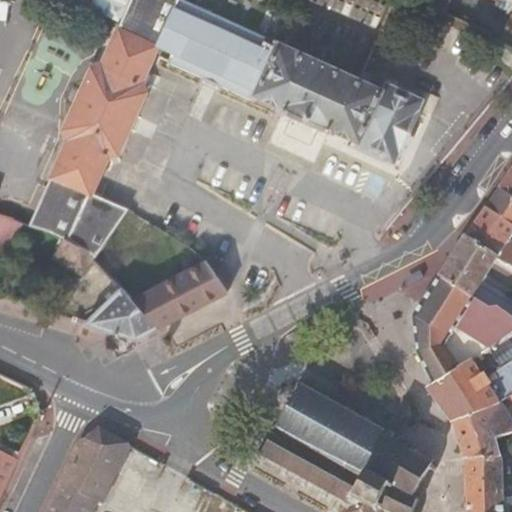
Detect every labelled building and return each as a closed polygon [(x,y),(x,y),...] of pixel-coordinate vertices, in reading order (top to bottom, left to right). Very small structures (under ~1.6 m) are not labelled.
[(363,76),(197,0),(132,0),(104,61),(95,64),(67,122),(65,126),(65,128),(67,132),(68,136),(68,140),(31,219),(57,227),(86,243),(97,255),(129,205),(110,196),(93,189),(109,152),(113,162),(122,159),(120,150),(157,69),(152,66),(156,57),(162,59),(165,53),(258,96),(263,87),(289,100),(288,102),(311,112),(333,122),(334,120),(360,132),(357,140),(398,159),(399,156),(406,159),(427,111),(421,107),(427,93),(388,74),(387,76),(376,72),(378,67),(368,63),(363,76)] [(511,13),(508,22),(511,24),(511,0),(498,0),(511,7),(511,13)] [(511,170),(487,205),(511,223),(511,170)] [(124,285),(160,323),(225,289),(206,258),(135,208),(129,205),(97,255),(124,285)] [(511,239),(511,223),(487,205),(466,236),(498,257),(511,267),(511,244),(510,243),(511,239)] [(0,209),(0,246),(13,251),(24,218),(0,209)] [(86,243),(57,227),(53,235),(65,242),(58,256),(88,273),(97,255),(86,243)] [(498,257),(466,236),(439,276),(482,304),(499,308),(511,317),(511,303),(480,282),(498,257)] [(420,270),(405,278),(408,284),(424,276),(420,270)] [(502,339),(511,331),(511,317),(499,308),(482,304),(439,276),(413,315),(417,353),(434,383),(502,339)] [(138,334),(160,323),(124,285),(88,319),(138,334)] [(511,360),(506,366),(485,379),(476,367),(484,360),(489,365),(511,349),(511,331),(502,339),(434,383),(430,386),(455,423),(499,403),(511,392),(511,360)] [(264,463),(267,459),(284,469),(282,472),(288,476),(290,472),(304,480),(302,483),(308,487),(310,483),(325,491),(323,495),(328,498),(330,494),(345,503),(340,511),(412,511),(417,501),(420,502),(422,498),(415,494),(429,468),(434,471),(436,467),(432,464),(435,459),(430,456),(428,461),(417,455),(420,448),(415,446),(412,452),(391,441),(395,434),(388,430),(386,433),(367,422),(369,419),(364,416),(362,419),(339,407),(341,403),(334,400),(333,403),(304,388),(306,384),(301,381),(298,387),(295,384),(293,387),(297,390),(291,400),(287,398),(285,402),(289,405),(278,425),(274,422),(272,427),(276,429),(264,452),(259,449),(257,453),(262,456),(260,460),(264,463)] [(511,392),(499,403),(455,423),(464,457),(500,455),(495,437),(510,432),(511,431),(511,392)] [(92,511),(99,499),(129,445),(101,429),(78,448),(61,486),(63,487),(51,511),(92,511)] [(0,503),(19,464),(0,454),(0,503)] [(500,455),(464,457),(466,463),(467,496),(502,496),(503,465),(500,455)] [(205,511),(211,499),(200,492),(190,511),(191,511),(205,511)] [(511,495),(502,496),(467,496),(467,508),(467,511),(503,511),(504,503),(511,502),(511,495)]
